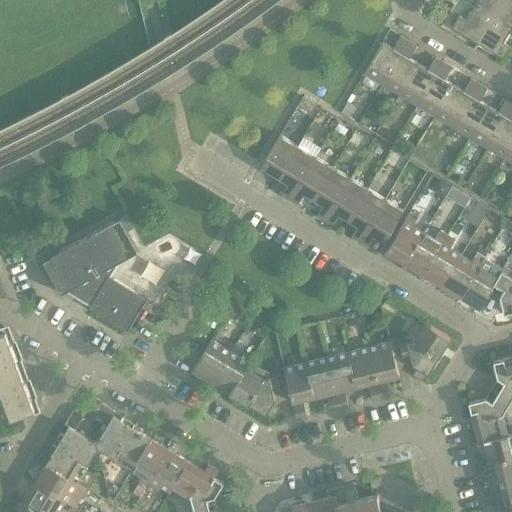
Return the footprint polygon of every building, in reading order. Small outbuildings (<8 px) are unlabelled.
[(452,28),(478,44),(503,0),(478,0),(467,20),(460,15),(452,28)] [(511,0),(503,0),(478,44),(503,59),(511,46),(504,42),(511,28),(511,0)] [(383,41),(364,73),(383,84),(409,41),(400,36),(393,48),(383,41)] [(409,41),(383,84),(400,95),(419,63),(410,58),(417,46),(409,41)] [(419,63),(400,95),(418,105),(444,62),(435,57),(428,69),(419,63)] [(444,62),(418,105),(435,116),(454,84),(445,79),(452,67),(444,62)] [(454,84),(435,116),(453,127),(479,83),(471,78),(464,90),(454,84)] [(479,83),(453,127),(471,137),(489,106),(480,100),(487,88),(479,83)] [(303,97),(298,105),(311,113),(316,105),(303,97)] [(489,106),(471,137),(488,148),(511,107),(511,103),(506,99),(499,111),(489,106)] [(511,107),(488,148),(505,158),(511,147),(511,107)] [(261,166),(279,177),(298,146),(280,135),(261,166)] [(298,146),(279,177),(288,183),(281,195),(290,200),(316,156),(298,146)] [(316,156),(290,200),(298,205),(305,193),(314,199),(333,167),(316,156)] [(333,167),(314,199),(324,204),(316,216),(325,221),(351,178),(333,167)] [(351,178),(325,221),(333,226),(340,214),(349,220),(368,188),(351,178)] [(452,186),(447,195),(457,201),(463,192),(452,186)] [(368,188),(349,220),(358,225),(351,237),(360,242),(386,199),(368,188)] [(386,199),(360,242),(368,247),(375,235),(385,241),(404,210),(386,199)] [(479,202),(474,211),(484,217),(489,208),(479,202)] [(386,252),(405,263),(424,232),(413,226),(419,217),(410,211),(386,252)] [(90,308),(128,331),(147,299),(110,276),(118,262),(139,251),(121,218),(44,261),(62,293),(67,290),(92,305),(90,308)] [(424,232),(405,263),(424,274),(448,234),(440,230),(435,239),(424,232)] [(448,234),(424,274),(442,286),(461,255),(450,248),(456,239),(448,234)] [(461,255),(442,286),(461,297),(480,266),(485,257),(477,252),(472,261),(461,255)] [(480,266),(461,297),(480,308),(491,291),(490,291),(498,277),(480,266)] [(490,291),(491,291),(500,297),(504,314),(511,311),(511,275),(510,269),(505,266),(498,277),(490,291)] [(232,305),(227,314),(236,319),(241,311),(232,305)] [(413,342),(408,343),(410,353),(413,365),(418,368),(428,374),(451,338),(425,322),(413,342)] [(6,332),(0,333),(0,356),(13,352),(6,332)] [(231,351),(211,339),(193,370),(212,382),(231,351)] [(391,341),(369,347),(378,381),(400,376),(395,357),(392,347),(391,341)] [(236,342),(231,351),(212,382),(231,393),(246,367),(247,368),(250,363),(238,356),(244,346),(236,342)] [(408,343),(401,345),(403,355),(410,353),(408,343)] [(401,345),(392,347),(395,357),(403,355),(401,345)] [(369,347),(348,352),(357,387),(378,381),(369,347)] [(13,352),(0,356),(0,378),(20,371),(13,352)] [(348,352),(327,357),(336,392),(357,387),(348,352)] [(498,378),(492,388),(511,399),(511,356),(494,361),(498,378)] [(327,357),(306,362),(315,397),(336,392),(327,357)] [(286,374),(288,384),(293,402),(315,397),(306,362),(284,368),(286,374)] [(246,367),(231,393),(267,414),(273,404),(276,399),(273,387),(270,377),(265,379),(247,368),(246,367)] [(428,374),(418,368),(413,375),(424,382),(428,374)] [(20,371),(0,378),(0,400),(27,390),(20,371)] [(286,374),(277,375),(280,386),(288,384),(286,374)] [(277,375),(270,377),(273,387),(280,386),(277,375)] [(388,384),(379,387),(382,398),(391,395),(388,384)] [(379,387),(370,389),(372,400),(382,398),(379,387)] [(479,444),(485,442),(485,441),(508,435),(508,434),(503,415),(506,410),(511,408),(511,399),(492,388),(486,398),(469,402),(479,444)] [(27,390),(0,400),(0,423),(35,410),(27,390)] [(346,395),(337,397),(340,408),(349,406),(346,395)] [(337,397),(328,399),(330,410),(340,408),(337,397)] [(109,422),(113,415),(116,411),(102,403),(93,405),(96,413),(109,422)] [(273,404),(267,414),(274,419),(280,408),(273,404)] [(304,405),(294,408),(297,419),(307,416),(304,405)] [(65,424),(69,426),(75,430),(84,416),(82,408),(73,410),(65,424)] [(113,415),(109,422),(99,440),(96,440),(99,450),(101,450),(115,458),(118,453),(135,463),(132,468),(133,469),(151,438),(113,415)] [(69,426),(46,464),(77,483),(77,482),(72,479),(82,462),(87,465),(96,451),(99,450),(96,440),(94,441),(75,430),(69,426)] [(485,441),(485,442),(490,462),(511,456),(511,433),(508,434),(508,435),(485,441)] [(151,438),(133,469),(144,475),(138,485),(145,489),(170,449),(151,438)] [(170,449),(145,489),(153,494),(159,485),(170,492),(173,487),(173,486),(188,460),(170,449)] [(487,476),(489,485),(511,479),(511,456),(490,462),(493,474),(487,476)] [(173,486),(173,487),(191,497),(192,503),(188,510),(188,511),(202,511),(218,508),(215,497),(224,482),(215,477),(219,470),(209,464),(205,470),(188,460),(173,486)] [(46,464),(35,482),(66,501),(75,507),(86,488),(77,483),(46,464)] [(381,477),(370,479),(372,489),(383,486),(381,477)] [(511,479),(489,485),(492,494),(497,492),(500,505),(511,501),(511,479)] [(35,482),(24,501),(42,511),(59,511),(66,501),(35,482)] [(330,490),(332,496),(336,495),(338,504),(348,502),(344,486),(330,490)] [(332,496),(314,501),(316,511),(339,511),(337,505),(338,504),(336,495),(332,496)] [(378,495),(348,502),(338,504),(337,505),(339,511),(381,511),(382,511),(378,495)] [(42,511),(24,501),(17,511),(42,511)] [(316,511),(314,501),(292,506),(293,511),(316,511)] [(412,504),(414,510),(414,511),(424,511),(422,501),(412,504)] [(511,511),(511,501),(500,505),(502,511),(511,511)]
